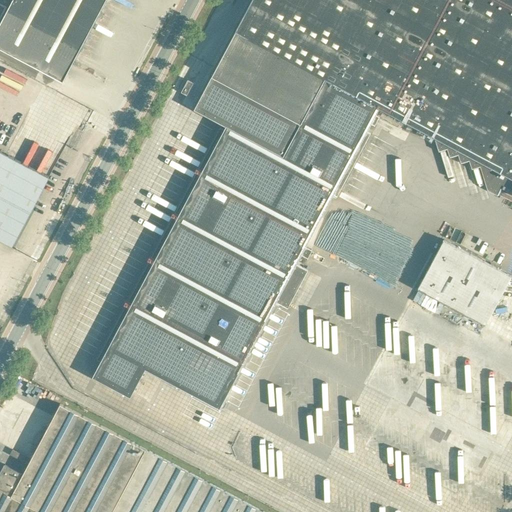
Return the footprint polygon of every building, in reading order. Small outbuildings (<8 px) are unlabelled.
[(12,0),(0,23),(0,47),(62,81),(63,81),(105,0),(12,0)] [(511,0),(251,0),(234,34),(378,110),(379,108),(466,154),(507,176),(501,187),(511,193),(511,0)] [(130,306),(128,305),(126,304),(97,359),(101,361),(93,376),(130,396),(144,370),(219,409),(275,303),(287,310),(307,272),(295,266),(300,256),(307,260),(311,252),(304,248),(332,197),(335,199),(369,136),(365,134),(369,127),(373,129),(378,120),(374,118),(378,110),(234,34),(194,109),(226,126),(224,129),(220,127),(198,168),(202,170),(200,173),(197,171),(175,212),(178,214),(177,218),(173,216),(151,257),(155,259),(153,262),(149,260),(128,301),(131,303),(130,306)] [(187,95),(193,82),(188,79),(181,92),(187,95)] [(0,239),(12,246),(37,199),(49,177),(0,151),(0,239)] [(487,323),(511,273),(440,239),(416,289),(487,323)] [(0,473),(0,511),(264,511),(128,439),(60,403),(23,474),(5,464),(0,473)] [(13,449),(11,454),(23,460),(25,456),(13,449)]
